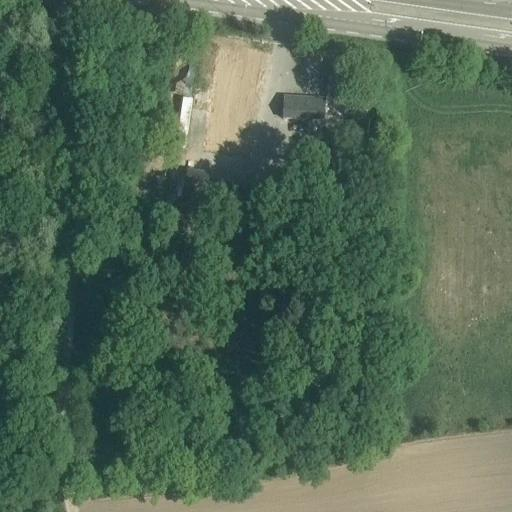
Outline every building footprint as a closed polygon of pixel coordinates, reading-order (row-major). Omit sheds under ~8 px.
[(215,40),(201,151),(250,158),(264,46),(215,40)] [(343,88),(347,65),(331,62),(327,85),(343,88)] [(325,120),(325,96),(284,96),(283,119),(325,120)] [(327,134),(343,132),(341,117),(326,118),(327,134)] [(184,197),(258,208),(261,184),(187,173),(184,197)]
